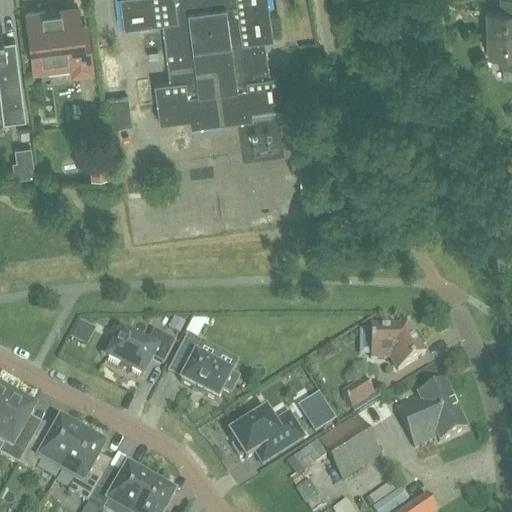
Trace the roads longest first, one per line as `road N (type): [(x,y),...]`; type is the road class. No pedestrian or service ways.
road 1 (residential): [(398,0),(414,92),(511,255)]
road 2 (residential): [(0,352),(159,444),(213,511)]
road 3 (residential): [(507,511),(496,412),(456,307)]
